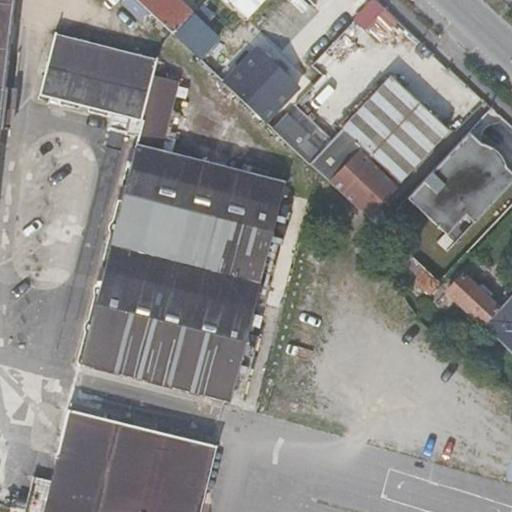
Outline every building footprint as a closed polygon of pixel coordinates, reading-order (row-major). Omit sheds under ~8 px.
[(191,18),(172,0),(135,0),(174,37),(191,18)] [(357,19),(388,48),(406,30),(375,1),(357,19)] [(198,59),(216,41),(191,18),(174,37),(198,59)] [(34,96),(109,114),(126,118),(141,122),(81,366),(242,407),(259,338),(247,334),(285,183),(162,151),(178,80),(153,74),(156,59),(49,32),(34,96)] [(257,51),(225,85),(264,122),(296,88),(282,74),(287,69),(278,61),(273,66),(257,51)] [(336,134),(359,156),(331,186),(366,218),(444,134),(386,80),(336,134)] [(107,128),(123,132),(126,118),(109,114),(107,128)] [(288,116),(273,131),(296,152),(310,137),(288,116)] [(443,229),(464,206),(433,177),(411,200),(443,229)] [(511,186),(502,197),(511,205),(511,186)] [(436,285),(428,277),(419,269),(411,278),(427,294),(436,285)] [(496,309),(460,275),(444,292),(480,327),(496,309)] [(511,292),(496,309),(480,327),(511,356),(511,346),(493,328),(510,310),(511,311),(511,292)] [(198,511),(215,445),(68,407),(50,478),(42,511),(198,511)] [(30,473),(21,511),(42,511),(50,478),(30,473)]
